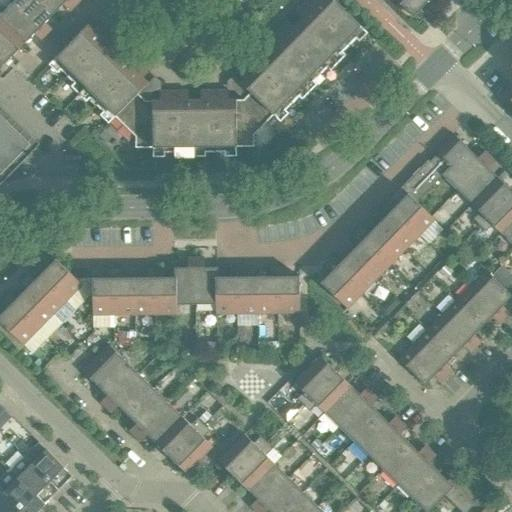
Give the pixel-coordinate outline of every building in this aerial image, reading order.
[(54,14),(39,0),(15,0),(13,3),(46,35),(52,30),(45,23),(54,14)] [(75,6),(68,0),(39,0),(54,14),(63,5),(69,12),(75,6)] [(367,33),(332,0),(307,0),(295,13),(302,19),(298,24),(338,63),(343,58),(339,55),(358,36),(361,39),(367,33)] [(434,9),(425,0),(394,0),(413,17),(422,8),(429,14),(434,9)] [(425,0),(434,9),(440,3),(436,0),(425,0)] [(46,35),(13,3),(0,15),(0,18),(25,43),(34,34),(41,41),(46,35)] [(25,43),(0,18),(0,46),(11,57),(25,43)] [(338,63),(298,24),(293,28),(286,21),(266,42),(273,49),(269,53),(309,92),(314,87),(311,84),(329,65),(333,68),(338,63)] [(78,95),(118,54),(113,50),(120,43),(100,23),(93,30),(88,25),(48,65),(54,71),(57,68),(67,77),(76,86),(73,90),(78,95)] [(0,68),(11,57),(0,46),(0,68)] [(309,92),(269,53),(265,57),(258,50),(244,64),(238,71),(244,78),(239,83),(250,93),(273,116),(280,122),(285,116),(282,113),(301,94),(304,97),(309,92)] [(137,94),(148,84),(143,79),(149,72),(129,52),(122,59),(118,54),(78,95),(83,100),(86,96),(105,115),(102,118),(108,124),(115,117),(137,94)] [(194,157),(193,101),(188,101),(187,91),(159,91),(159,101),(145,101),(137,94),(115,117),(135,137),(135,148),(152,148),(152,158),(161,158),(160,153),(187,153),(187,157),(194,157)] [(253,136),(273,116),(250,93),(243,100),(228,101),(228,91),(200,91),(200,101),(193,101),(194,157),(201,157),(201,153),(228,152),(228,157),(236,157),(236,147),(253,147),(253,136)] [(0,174),(29,145),(0,116),(0,174)] [(416,203),(442,176),(441,175),(467,149),(453,134),(435,152),(437,154),(429,162),(427,160),(401,187),(416,203)] [(457,190),(490,157),(484,151),(477,158),(467,149),(441,175),(457,190)] [(471,205),(497,178),(488,169),(495,162),(490,157),(457,190),(471,205)] [(479,226),(511,192),(497,178),(471,205),(479,213),(473,219),(479,226)] [(434,220),(416,203),(405,192),(401,187),(400,188),(407,195),(398,204),(391,197),(386,203),(419,236),(434,220)] [(500,233),(511,221),(511,192),(479,226),(485,232),(492,225),(500,233)] [(419,236),(386,203),(380,208),(387,215),(378,224),(405,250),(419,236)] [(511,244),(511,221),(500,233),(511,244)] [(405,250),(378,224),(369,233),(362,226),(357,232),(390,265),(405,250)] [(390,265),(357,232),(352,237),(358,244),(349,253),(376,279),(390,265)] [(376,279),(349,253),(341,262),(334,255),(328,261),(362,294),(376,279)] [(196,305),(195,258),(187,258),(187,268),(174,268),(174,315),(176,315),(176,305),(196,305)] [(217,314),(217,277),(217,268),(203,268),(203,258),(195,258),(196,305),(215,305),(215,314),(217,314)] [(82,285),(77,281),(55,260),(46,269),(39,263),(33,268),(67,301),(82,285)] [(362,294),(328,261),(323,267),(330,273),(320,283),(347,309),(362,294)] [(237,314),(236,267),(229,267),(229,277),(217,277),(217,314),(237,314)] [(257,314),(257,277),(244,277),(244,267),(236,267),(237,314),(257,314)] [(278,314),(277,267),(269,267),(269,277),(257,277),(257,314),(278,314)] [(299,314),(299,276),(285,277),(285,267),(277,267),(278,314),(299,314)] [(67,301),(33,268),(28,274),(35,280),(26,289),(52,316),(67,301)] [(134,315),(134,278),(121,278),(121,268),(113,269),(114,316),(134,315)] [(155,315),(154,268),(146,268),(146,278),(134,278),(134,315),(155,315)] [(174,315),(174,268),(173,268),(173,278),(162,278),(162,268),(154,268),(155,315),(174,315)] [(114,316),(113,269),(106,269),(106,278),(92,278),(92,316),(114,316)] [(511,297),(485,271),(470,286),(504,319),(509,313),(502,306),(511,297)] [(504,319),(470,286),(456,300),(483,326),(491,317),(498,324),(504,319)] [(52,316),(26,289),(17,298),(10,292),(5,297),(38,330),(52,316)] [(38,330),(5,297),(0,301),(0,303),(6,309),(0,315),(0,322),(23,345),(38,330)] [(483,326),(456,300),(442,315),(475,348),(480,342),(474,336),(483,326)] [(475,348),(442,315),(427,329),(454,356),(463,347),(470,353),(475,348)] [(454,356),(427,329),(413,344),(447,377),(452,371),(445,365),(454,356)] [(447,377),(413,344),(398,359),(425,386),(434,376),(441,382),(447,377)] [(138,374),(108,345),(82,372),(107,396),(100,402),(105,408),(138,374)] [(303,405),(336,372),(320,357),(294,383),(303,392),(296,399),(303,405)] [(324,413),(350,386),(336,372),(303,405),(309,411),(316,405),(324,413)] [(127,415),(153,389),(138,374),(105,408),(111,413),(118,406),(127,415)] [(339,427),(371,393),(366,388),(359,395),(350,386),(324,413),(339,427)] [(135,436),(167,403),(153,389),(127,415),(136,424),(129,431),(135,436)] [(353,441),(379,415),(370,406),(377,399),(371,393),(339,427),(353,441)] [(156,444),(182,417),(167,403),(135,436),(140,442),(147,435),(156,444)] [(368,456),(401,422),(395,417),(388,424),(379,415),(353,441),(368,456)] [(170,458),(203,425),(197,418),(190,425),(182,417),(156,444),(170,458)] [(383,470),(409,444),(399,434),(406,428),(401,422),(368,456),(383,470)] [(186,473),(212,447),(203,438),(210,431),(203,425),(170,458),(186,473)] [(245,465),(266,443),(260,436),(253,443),(244,434),(218,461),(234,477),(245,465)] [(73,476),(61,465),(39,443),(25,456),(24,455),(23,455),(63,494),(70,487),(66,483),(73,476)] [(248,490),(274,464),(266,456),(272,449),(266,443),(245,465),(234,477),(248,490)] [(397,484),(430,451),(424,446),(418,453),(409,444),(383,470),(397,484)] [(412,499),(438,472),(429,463),(436,457),(430,451),(397,484),(412,499)] [(63,494),(23,455),(10,469),(45,504),(51,498),(56,502),(63,494)] [(255,511),(288,478),(274,464),(248,490),(257,499),(250,506),(255,511)] [(45,504),(10,469),(0,478),(0,487),(4,492),(5,491),(26,511),(40,511),(39,510),(45,504)] [(480,511),(486,506),(454,474),(447,481),(438,472),(412,499),(425,511),(428,511),(445,496),(460,511),(480,511)] [(269,511),(283,511),(303,492),(288,478),(255,511),(265,511),(268,510),(269,511)] [(26,511),(5,491),(4,492),(0,495),(0,511),(26,511)] [(312,511),(317,507),(303,492),(283,511),(312,511)]
